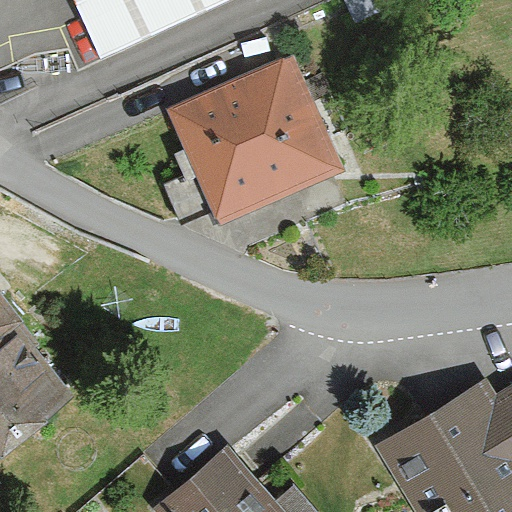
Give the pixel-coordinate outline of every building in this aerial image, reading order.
[(79,0),(103,52),(217,0),(79,0)] [(173,107),(223,219),(341,167),(292,55),(173,107)] [(0,447),(69,390),(14,323),(21,317),(0,291),(0,447)] [(380,442),(420,511),(511,511),(511,385),(495,395),(487,381),(380,442)] [(228,449),(159,508),(162,511),(319,511),(295,484),(274,502),(228,449)]
